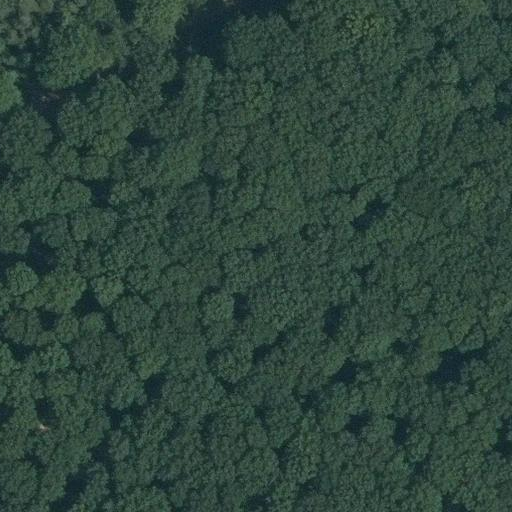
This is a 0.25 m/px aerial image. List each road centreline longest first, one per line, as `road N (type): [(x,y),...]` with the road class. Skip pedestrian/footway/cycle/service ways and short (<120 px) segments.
road 1 (track): [(0,130),(234,0)]
road 2 (track): [(511,480),(369,487),(275,511)]
